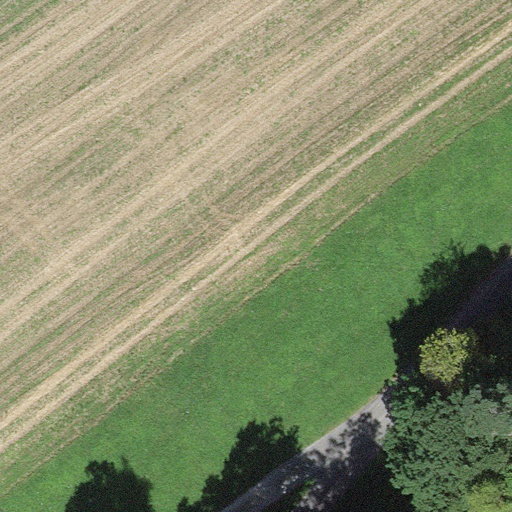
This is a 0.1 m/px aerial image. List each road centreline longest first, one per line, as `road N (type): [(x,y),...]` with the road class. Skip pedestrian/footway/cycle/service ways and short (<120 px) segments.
road 1 (unclassified): [(303,511),(511,277)]
road 2 (track): [(248,511),(368,431)]
